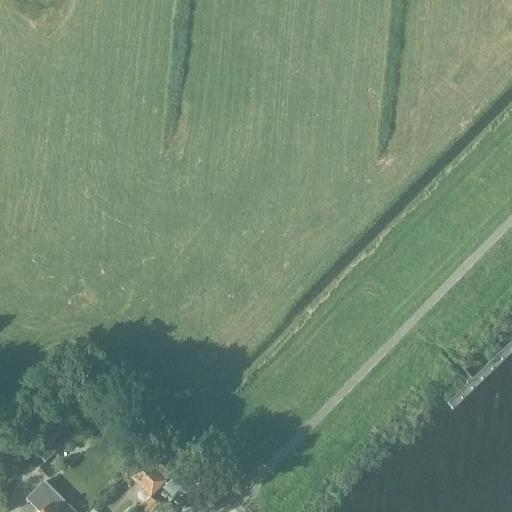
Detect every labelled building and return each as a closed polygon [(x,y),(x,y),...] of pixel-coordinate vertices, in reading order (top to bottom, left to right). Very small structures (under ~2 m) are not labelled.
[(45,433),(29,448),(38,457),(54,442),(45,433)] [(151,468),(142,459),(129,472),(153,496),(173,475),(158,461),(151,468)] [(183,511),(199,493),(177,473),(171,480),(161,491),(183,511)] [(71,511),(43,483),(25,500),(37,511),(71,511)] [(97,511),(86,501),(74,511),(97,511)]
